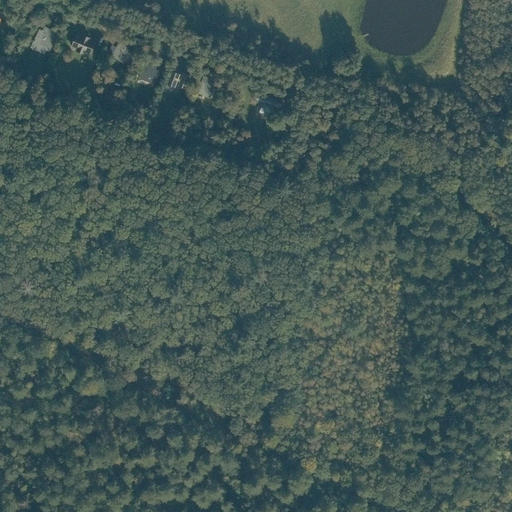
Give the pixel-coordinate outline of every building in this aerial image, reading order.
[(47,49),(50,50),(59,31),(54,28),(52,32),(44,28),(43,32),(39,30),(31,48),(44,54),(47,49)] [(84,53),(89,55),(94,42),(89,40),(89,39),(83,36),(82,37),(77,35),(71,48),(77,50),(77,51),(83,54),(84,53)] [(119,44),(112,55),(123,62),(130,51),(119,44)] [(142,66),(138,77),(150,81),(151,80),(155,82),(159,71),(155,69),(156,65),(148,62),(146,68),(142,66)] [(171,71),(166,85),(175,88),(177,81),(179,82),(177,86),(186,89),(191,75),(182,72),(180,79),(178,79),(180,74),(171,71)] [(204,77),(199,93),(210,97),(216,78),(211,77),(210,79),(204,77)] [(282,103),(254,94),(252,99),(262,102),(259,112),(271,116),(274,106),(280,108),(282,103)]
